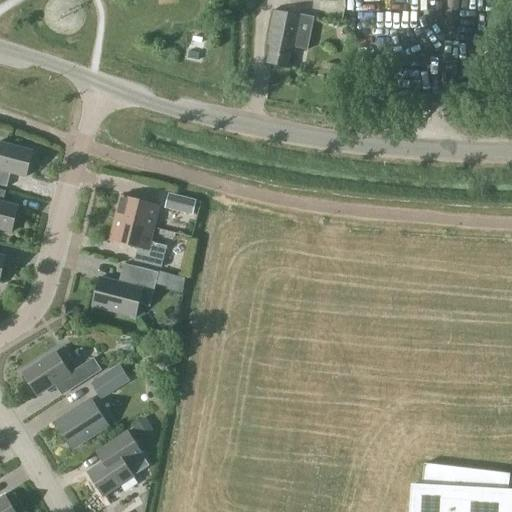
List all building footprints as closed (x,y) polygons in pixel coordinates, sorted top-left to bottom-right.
[(344,14),(345,0),(340,0),(319,0),(319,13),(344,14)] [(378,0),(379,26),(391,26),(390,0),(378,0)] [(402,27),(403,27),(405,26),(408,25),(409,24),(410,23),(411,23),(412,21),(412,20),(413,19),(413,17),(413,16),(413,14),(413,13),(412,12),(412,11),(411,10),(410,9),(409,8),(408,7),(407,6),(406,6),(404,5),(403,5),(401,6),(399,6),(398,7),(397,7),(395,8),(394,9),(394,10),(393,11),(392,13),(392,14),(392,15),(392,16),(392,18),(393,20),(393,21),(394,22),(395,23),(396,24),(397,25),(398,26),(400,26),(402,27)] [(423,27),(426,27),(427,27),(429,27),(430,26),(431,26),(432,25),(433,24),(434,23),(435,22),(435,20),(436,19),(436,18),(436,17),(436,15),(436,14),(435,13),(435,12),(434,10),(433,9),(431,8),(430,7),(428,7),(426,6),(425,6),(423,6),(420,7),(418,9),(418,10),(416,11),(416,12),(415,13),(415,14),(415,16),(415,18),(415,19),(415,21),(416,22),(417,24),(418,25),(419,26),(421,26),(422,27),(423,27)] [(306,50),(313,18),(274,10),(267,45),(270,46),(267,64),(287,68),(290,50),(294,51),(295,48),(306,50)] [(25,177),(32,151),(0,143),(0,185),(6,187),(10,173),(25,177)] [(0,229),(11,232),(18,207),(2,203),(5,191),(0,189),(0,229)] [(191,215),(195,200),(169,193),(165,209),(191,215)] [(114,218),(153,228),(159,206),(120,196),(114,218)] [(149,242),(153,228),(114,218),(109,241),(137,248),(133,261),(161,268),(166,246),(149,242)] [(149,307),(158,273),(123,264),(118,282),(99,277),(92,306),(134,317),(138,304),(149,307)] [(69,374),(55,352),(22,373),(36,395),(62,378),(70,390),(100,370),(93,358),(69,374)] [(101,400),(130,380),(119,364),(90,383),(101,400)] [(71,448),(106,425),(90,400),(54,423),(71,448)] [(154,429),(145,417),(133,426),(141,438),(154,429)] [(102,496),(132,476),(148,465),(126,432),(101,448),(109,460),(88,473),(102,496)] [(511,511),(511,494),(507,494),(509,474),(423,464),(420,489),(414,489),(412,511),(511,511)] [(0,511),(15,511),(4,495),(0,497),(0,511)]
